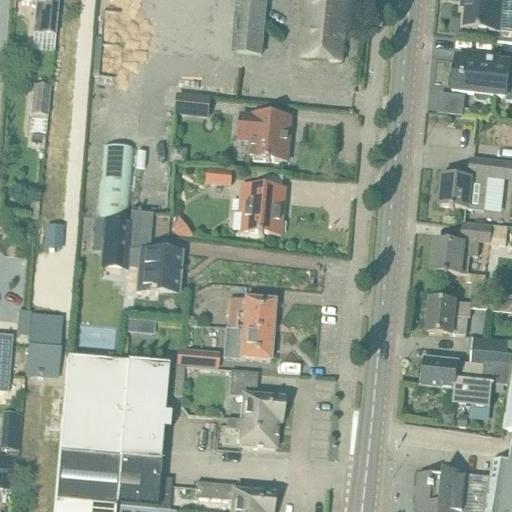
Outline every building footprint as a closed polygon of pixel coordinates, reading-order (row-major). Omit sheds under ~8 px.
[(20,0),(20,2),(35,4),(32,34),(55,36),(57,0),(20,0)] [(261,56),(266,2),(246,0),(236,0),(231,53),(261,56)] [(347,0),(307,0),(302,60),(341,64),(347,0)] [(466,0),(463,28),(498,32),(501,0),(466,0)] [(472,95),(503,98),(502,102),(505,105),(511,105),(511,79),(508,79),(510,62),(476,59),(456,57),(452,93),(472,95)] [(32,117),(46,119),(50,88),(33,86),(29,117),(32,117)] [(176,94),(174,115),(208,118),(210,98),(176,94)] [(253,116),(240,115),(238,142),(251,144),(249,159),(287,163),(291,119),(253,116)] [(32,117),(30,133),(34,134),(45,135),(46,119),(32,117)] [(34,134),(33,144),(43,145),(45,135),(34,134)] [(130,149),(104,147),(99,220),(124,222),(130,149)] [(451,209),(467,210),(466,212),(484,213),(487,179),(504,180),(505,163),(491,162),(471,160),(469,177),(470,177),(470,181),(443,178),(440,208),(451,209)] [(230,186),(232,173),(208,171),(206,184),(230,186)] [(284,191),(265,189),(247,187),(247,188),(243,188),(240,213),(244,213),(243,233),(280,236),(284,191)] [(127,270),(129,252),(131,224),(102,222),(99,271),(127,273),(127,270)] [(507,229),(491,228),(484,227),(464,225),(462,242),(463,242),(463,246),(436,243),(433,273),(444,274),(467,275),(469,258),(479,259),(480,246),(506,247),(507,229)] [(182,255),(150,253),(140,252),(137,292),(179,296),(182,255)] [(465,289),(485,291),(487,278),(466,276),(465,289)] [(230,289),(227,330),(272,333),(274,303),(244,300),(245,290),(230,289)] [(471,305),(450,303),(430,301),(426,334),(464,338),(466,319),(470,320),(471,305)] [(19,313),(18,325),(31,326),(32,317),(32,314),(19,313)] [(58,379),(58,370),(60,350),(57,350),(58,342),(60,342),(62,319),(32,317),(31,326),(29,348),(28,348),(26,377),(58,379)] [(465,335),(478,336),(479,321),(466,320),(465,335)] [(270,363),(272,333),(227,330),(225,330),(223,360),(238,360),(270,363)] [(473,340),(472,354),(511,358),(511,356),(509,356),(510,344),(495,342),(493,342),(473,340)] [(0,394),(8,395),(11,352),(0,350),(0,394)] [(218,372),(219,355),(177,351),(176,368),(218,372)] [(424,360),(421,388),(455,391),(453,407),(490,410),(492,391),(492,385),(508,387),(511,360),(511,358),(472,354),(471,365),(424,360)] [(60,433),(58,455),(121,460),(160,464),(163,432),(169,432),(170,415),(164,414),(168,367),(67,358),(64,388),(60,433)] [(482,511),(510,511),(511,368),(506,410),(503,430),(511,431),(511,447),(510,463),(492,461),(490,479),(482,511)] [(240,422),(278,425),(282,426),(284,401),(256,398),(258,374),(231,372),(229,397),(242,398),(240,422)] [(467,429),(468,417),(459,416),(457,428),(467,429)] [(275,452),(278,425),(240,422),(227,421),(226,430),(239,432),(237,448),(275,452)] [(170,499),(171,487),(172,480),(159,479),(160,464),(121,460),(58,455),(54,502),(156,510),(157,498),(170,499)] [(0,490),(9,491),(10,480),(14,481),(15,467),(8,466),(8,459),(0,458),(0,490)] [(482,511),(490,479),(466,476),(466,475),(443,472),(442,478),(419,475),(417,486),(423,487),(422,495),(418,497),(416,500),(417,504),(421,506),(420,510),(415,509),(414,511),(482,511)] [(231,503),(230,511),(272,511),(274,496),(234,493),(234,487),(196,484),(195,500),(231,503)] [(169,500),(158,499),(158,511),(169,511),(169,500)] [(54,502),(53,511),(172,511),(169,511),(158,511),(156,510),(54,502)]
